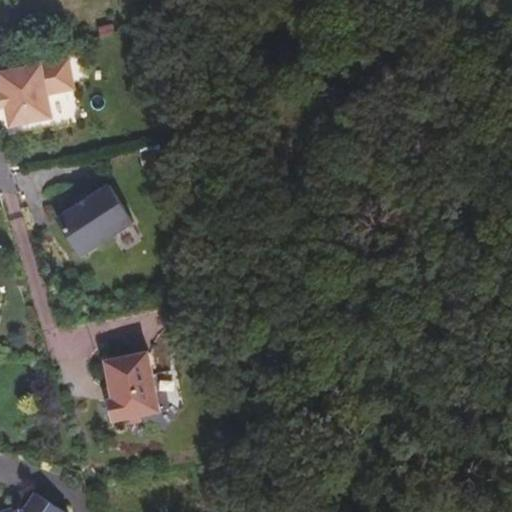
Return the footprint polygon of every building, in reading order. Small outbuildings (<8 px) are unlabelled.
[(61,61),(0,70),(0,119),(1,126),(44,119),(40,94),(66,90),(61,61)] [(126,226),(103,188),(65,211),(49,221),(72,259),(126,226)] [(464,337),(444,340),(446,356),(466,353),(464,337)] [(142,354),(99,362),(106,400),(101,401),(105,421),(153,413),(142,354)] [(54,511),(32,498),(26,506),(20,511),(54,511)]
